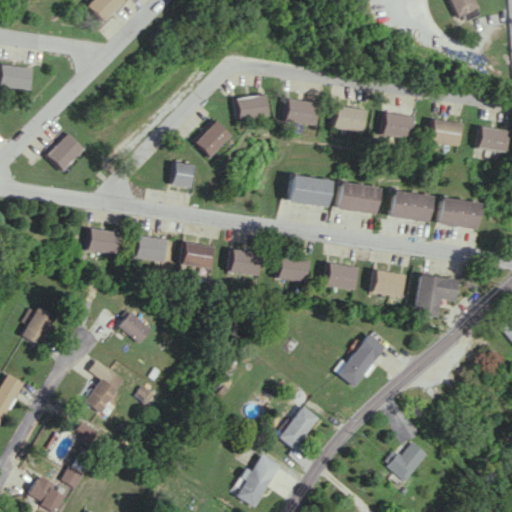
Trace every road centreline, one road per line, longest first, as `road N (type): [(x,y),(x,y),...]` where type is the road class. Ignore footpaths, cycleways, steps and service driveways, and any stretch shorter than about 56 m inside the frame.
road 1 (residential): [(511,262),(0,186)]
road 2 (residential): [(95,201),(210,81),(248,61),(497,103)]
road 3 (residential): [(289,511),(340,428),(511,278)]
road 4 (residential): [(0,160),(159,0)]
road 5 (residential): [(0,468),(76,341)]
